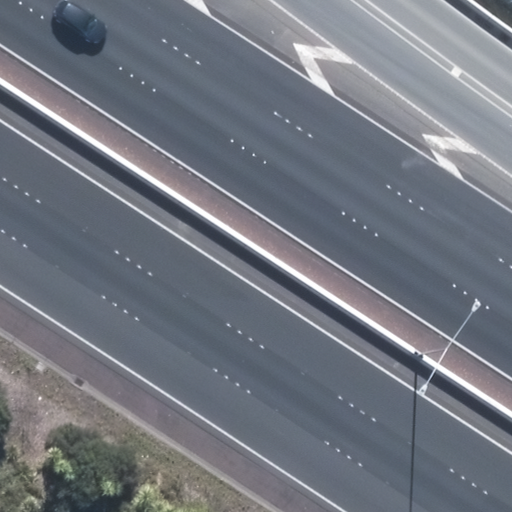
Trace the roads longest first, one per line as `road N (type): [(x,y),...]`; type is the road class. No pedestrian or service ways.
road 1 (motorway): [(424,511),(0,236)]
road 2 (motorway): [(105,0),(511,264)]
road 3 (motorway): [(310,0),(511,151)]
